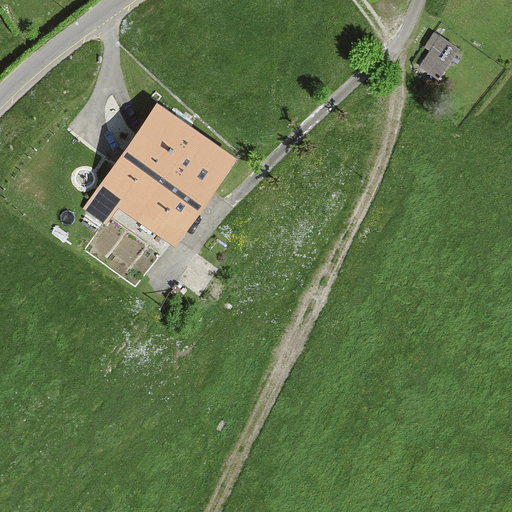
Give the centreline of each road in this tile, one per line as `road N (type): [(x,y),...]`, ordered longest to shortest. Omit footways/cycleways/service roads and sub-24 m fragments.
road 1 (track): [(357,0),(394,63),(394,134),(212,511)]
road 2 (residential): [(0,100),(123,0)]
